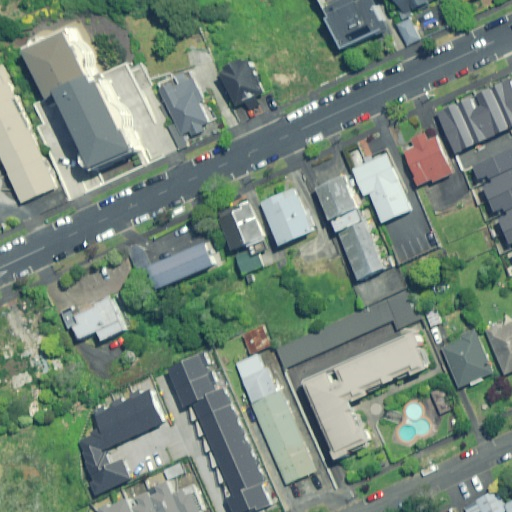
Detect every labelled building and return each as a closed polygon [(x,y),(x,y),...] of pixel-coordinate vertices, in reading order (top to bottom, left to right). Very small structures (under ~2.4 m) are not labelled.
[(402,44),(382,0),(338,0),(365,60),(402,44)] [(461,9),(457,0),(410,0),(422,26),(461,9)] [(422,41),(413,19),(399,25),(408,47),(422,41)] [(359,74),(340,31),(312,44),(331,86),(359,74)] [(92,34),(45,55),(103,183),(186,145),(148,63),(113,79),(92,34)] [(317,92),(298,51),(275,61),(293,103),(317,92)] [(283,103),(268,68),(237,82),(252,117),(283,103)] [(14,71),(0,77),(0,127),(39,208),(72,192),(14,71)] [(511,82),(440,116),(458,154),(511,128),(511,82)] [(227,124),(211,89),(179,103),(194,138),(227,124)] [(434,182),(435,183),(454,176),(440,138),(430,142),(427,135),(413,141),(416,148),(405,152),(419,187),(434,182)] [(414,212),(388,150),(374,156),(377,161),(355,171),(366,197),(373,195),(385,224),(414,212)] [(511,150),(473,167),(511,249),(511,150)] [(374,238),(346,177),(318,189),(360,282),(388,270),(374,238)] [(316,232),(297,190),(264,205),(283,247),(316,232)] [(219,215),(243,277),(275,265),(250,203),(219,215)] [(150,268),(154,266),(144,243),(127,250),(138,276),(151,270),(150,268)] [(151,270),(160,291),(216,267),(206,244),(154,266),(150,268),(151,270)] [(461,263),(456,252),(446,256),(450,267),(461,263)] [(417,322),(404,293),(275,351),(284,370),(391,322),(396,331),(417,322)] [(99,309),(79,318),(74,307),(61,313),(69,330),(75,328),(81,341),(99,332),(104,342),(129,330),(115,299),(98,307),(99,309)] [(438,305),(422,313),(430,330),(446,323),(438,305)] [(511,373),(511,322),(487,333),(505,376),(511,373)] [(269,346),(260,326),(239,336),(247,356),(269,346)] [(484,382),(484,380),(495,376),(477,330),(464,336),(465,340),(442,349),(459,390),(470,385),(471,388),(484,382)] [(413,336),(381,350),(339,369),(331,373),(306,384),(340,461),(375,445),(356,403),(359,402),(372,396),(370,392),(388,384),(389,387),(398,383),(397,380),(413,373),(415,378),(429,372),(413,336)] [(34,355),(30,346),(11,354),(8,346),(0,349),(0,388),(7,385),(12,395),(28,388),(30,394),(47,387),(42,376),(52,372),(48,361),(44,363),(40,352),(34,355)] [(208,353),(168,369),(184,405),(223,389),(208,353)] [(270,384),(258,355),(234,365),(285,486),(315,474),(276,382),(270,384)] [(101,489),(124,479),(109,446),(166,422),(150,385),(88,411),(97,431),(80,439),(101,489)] [(451,411),(442,389),(430,393),(439,416),(451,411)] [(229,393),(195,408),(232,492),(225,503),(228,511),(266,511),(279,507),(229,393)] [(169,484),(97,511),(199,511),(190,489),(173,496),(169,484)] [(505,511),(496,492),(464,508),(465,511),(505,511)]
